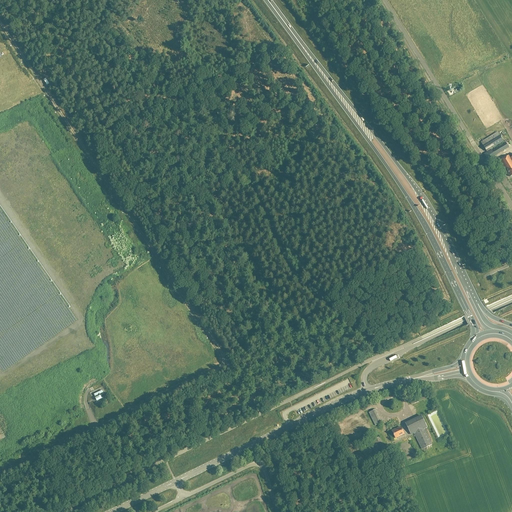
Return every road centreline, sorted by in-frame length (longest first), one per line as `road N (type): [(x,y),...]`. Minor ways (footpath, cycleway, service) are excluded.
road 1 (track): [(95,428),(223,359),(0,22)]
road 2 (trunk): [(295,37),(415,209),(476,340)]
road 3 (track): [(381,355),(296,272),(253,189),(183,99)]
road 4 (trunk): [(476,304),(426,203),(295,37)]
road 5 (unclassified): [(383,0),(511,206)]
road 6 (tertiary): [(175,482),(366,391)]
road 7 (unclassified): [(366,391),(364,374),(374,365),(511,301)]
road 8 (unclassified): [(277,511),(260,460),(183,497),(175,482)]
